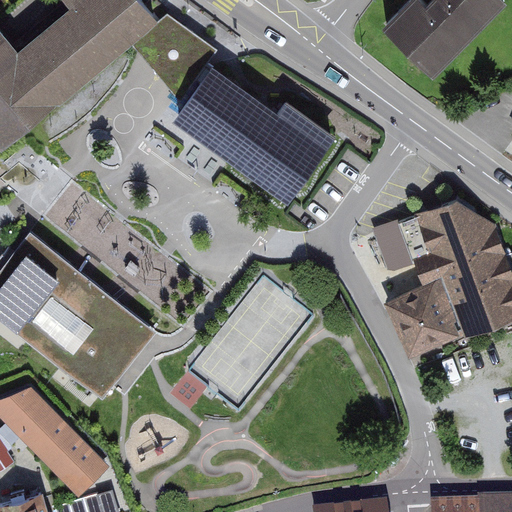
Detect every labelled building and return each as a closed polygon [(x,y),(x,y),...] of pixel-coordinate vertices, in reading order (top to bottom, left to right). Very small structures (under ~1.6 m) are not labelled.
[(0,133),(4,138),(141,25),(149,33),(160,24),(152,16),(153,15),(140,0),(69,0),(12,47),(0,31),(0,133)] [(412,0),(388,24),(426,61),(436,51),(444,58),(493,8),(486,1),(487,0),(412,0)] [(160,24),(149,33),(135,46),(179,98),(197,78),(194,76),(203,64),(206,66),(219,50),(169,15),(160,24)] [(203,82),(181,113),(290,191),(331,136),(286,103),(277,115),(213,68),(212,71),(206,66),(203,64),(194,76),(197,78),(203,82)] [(459,201),(380,230),(393,267),(437,254),(444,273),(436,274),(435,283),(391,302),(412,349),(461,325),(465,331),(511,312),(511,278),(492,225),(459,201)] [(155,329),(32,231),(0,271),(0,311),(104,394),(155,329)] [(0,399),(0,406),(82,489),(104,468),(54,418),(57,414),(30,387),(0,399)] [(6,438),(0,441),(0,475),(1,477),(21,465),(6,438)] [(47,511),(41,492),(27,496),(25,489),(12,493),(14,500),(0,504),(2,511),(47,511)] [(99,492),(55,505),(57,511),(119,511),(115,497),(102,501),(99,492)]
